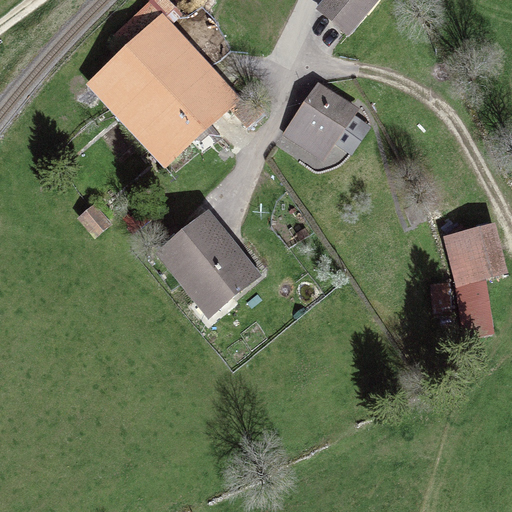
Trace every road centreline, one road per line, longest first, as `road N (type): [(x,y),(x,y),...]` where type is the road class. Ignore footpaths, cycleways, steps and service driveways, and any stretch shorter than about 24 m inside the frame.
road 1 (track): [(511,222),(455,122),(432,100),(382,75),(294,56)]
road 2 (track): [(310,0),(279,114),(221,215)]
